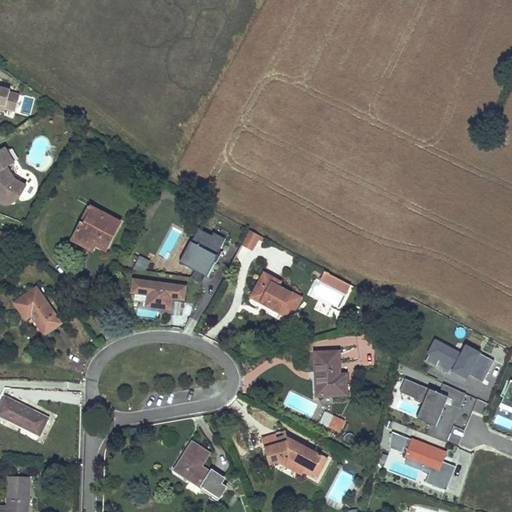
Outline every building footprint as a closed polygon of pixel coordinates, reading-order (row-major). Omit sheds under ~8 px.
[(0,102),(8,105),(7,111),(18,114),(21,103),(11,101),(12,94),(13,92),(0,89),(0,102)] [(22,97),(12,94),(11,101),(21,103),(22,97)] [(8,105),(0,102),(0,112),(6,114),(7,111),(8,105)] [(0,201),(10,205),(16,195),(23,198),(30,185),(18,179),(10,166),(20,160),(16,154),(17,150),(8,148),(0,153),(0,201)] [(94,209),(91,207),(82,223),(85,225),(94,209)] [(107,250),(122,222),(94,208),(94,209),(85,225),(82,223),(76,236),(88,243),(90,239),(97,243),(97,244),(107,250)] [(213,236),(200,228),(187,252),(192,254),(186,265),(196,270),(206,276),(207,277),(215,262),(218,263),(224,252),(221,251),(227,239),(215,233),(213,236)] [(0,250),(9,236),(0,231),(0,250)] [(260,237),(250,231),(243,245),(253,250),(260,237)] [(88,243),(76,236),(73,240),(93,251),(97,244),(97,243),(90,239),(88,243)] [(134,258),(135,270),(149,269),(149,257),(134,258)] [(206,276),(196,270),(192,277),(202,283),(206,276)] [(282,282),(266,273),(253,296),(291,318),(302,298),(280,286),(282,282)] [(330,275),(325,283),(348,294),(352,286),(330,275)] [(187,286),(134,279),(132,292),(148,295),(147,306),(174,310),(175,301),(184,302),(187,286)] [(62,323),(38,288),(16,302),(26,319),(32,315),(34,314),(36,317),(34,318),(45,334),(62,323)] [(445,345),(436,341),(425,361),(435,367),(440,359),(438,358),(445,345)] [(466,346),(462,355),(445,345),(438,358),(440,359),(435,367),(448,374),(451,369),(467,378),(469,374),(483,382),(494,361),(466,346)] [(340,375),(340,352),(317,353),(317,373),(319,373),(319,395),(341,395),(340,375)] [(405,379),(400,392),(402,393),(408,380),(405,379)] [(443,383),(439,393),(408,380),(402,393),(415,398),(414,400),(423,404),(430,407),(424,421),(436,426),(448,397),(453,399),(451,404),(460,407),(466,394),(443,383)] [(511,381),(511,380),(500,405),(511,410),(511,381)] [(48,418),(7,397),(6,399),(0,395),(0,413),(24,426),(20,432),(37,440),(48,418)] [(477,411),(483,413),(486,403),(480,401),(477,411)] [(417,418),(424,421),(430,407),(423,404),(417,418)] [(511,429),(511,427),(511,419),(497,414),(494,423),(511,429)] [(347,422),(335,416),(329,428),(341,434),(347,422)] [(287,437),(286,432),(263,439),(265,444),(287,437)] [(392,432),(389,447),(400,451),(401,446),(408,449),(406,456),(424,463),(422,467),(430,470),(426,482),(446,490),(456,466),(439,460),(440,457),(444,458),(446,453),(392,432)] [(318,479),(329,459),(287,437),(265,444),(271,465),(280,462),(291,459),(306,468),(304,472),(318,479)] [(203,466),(211,452),(193,441),(175,470),(192,480),(193,479),(204,485),(203,487),(214,494),(212,498),(218,502),(229,486),(223,483),(226,477),(214,469),(212,471),(203,466)] [(291,459),(280,462),(303,475),(304,472),(306,468),(291,459)] [(393,461),(389,470),(417,481),(421,472),(393,461)] [(28,511),(30,478),(9,477),(9,507),(0,507),(0,506),(0,511),(25,511),(28,511)] [(204,485),(193,479),(192,480),(203,487),(204,485)]
